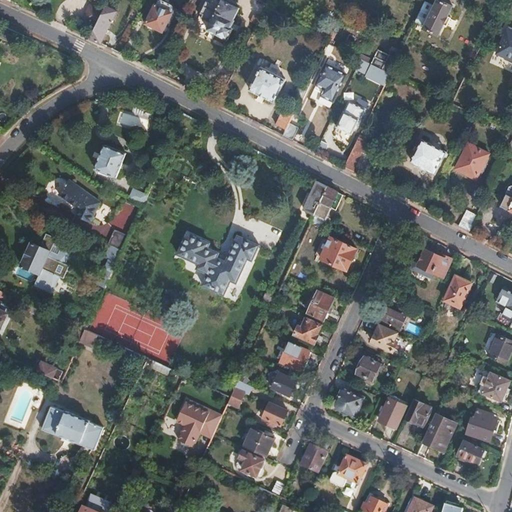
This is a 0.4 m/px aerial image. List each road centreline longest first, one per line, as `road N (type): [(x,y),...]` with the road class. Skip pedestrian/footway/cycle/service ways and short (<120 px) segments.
road 1 (residential): [(117,67),(402,213)]
road 2 (residential): [(309,420),(402,213)]
road 3 (residential): [(309,420),(500,507)]
road 4 (residential): [(117,67),(44,113),(0,157)]
road 5 (residential): [(0,12),(117,67)]
road 6 (residential): [(402,213),(511,268)]
